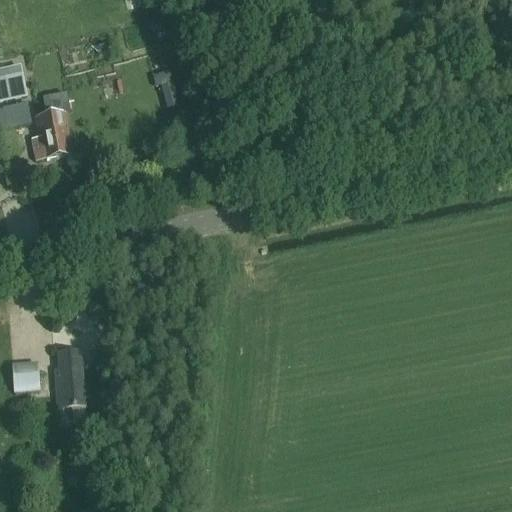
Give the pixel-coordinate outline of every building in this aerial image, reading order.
[(174,50),(170,25),(155,27),(159,52),(174,50)] [(71,67),(93,62),(88,43),(66,49),(71,67)] [(31,117),(23,75),(1,80),(6,111),(0,111),(0,129),(1,134),(21,130),(19,120),(31,117)] [(164,77),(171,109),(183,106),(176,75),(164,77)] [(73,157),(65,115),(36,120),(38,132),(39,140),(32,142),(34,153),(44,151),(46,162),(73,157)] [(85,409),(80,355),(58,357),(60,377),(55,378),(58,411),(85,409)] [(41,393),(39,365),(13,367),(15,395),(41,393)]
